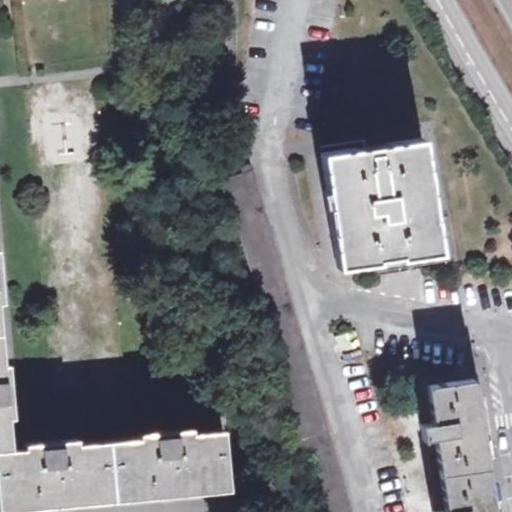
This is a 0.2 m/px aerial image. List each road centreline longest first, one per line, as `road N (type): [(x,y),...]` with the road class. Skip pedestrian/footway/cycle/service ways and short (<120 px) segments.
road 1 (residential): [(306,305),(267,151),(296,0)]
road 2 (residential): [(367,511),(306,305)]
road 3 (residential): [(306,305),(500,336)]
road 4 (secondary): [(442,0),(511,118)]
